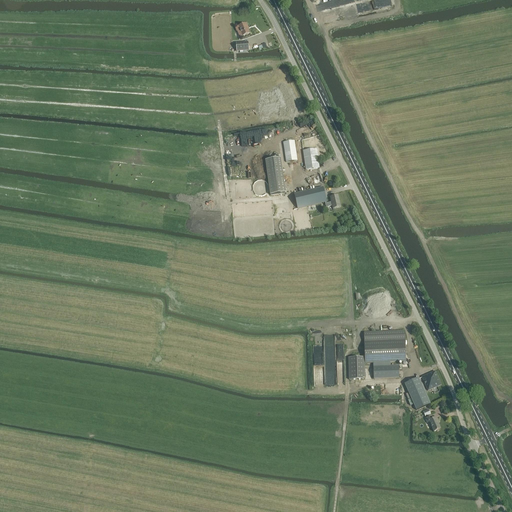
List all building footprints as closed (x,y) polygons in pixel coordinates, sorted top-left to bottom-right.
[(249,34),(245,23),(238,26),(242,37),(249,34)] [(236,51),(249,50),(248,43),(236,43),(236,51)] [(286,163),(298,161),(295,141),(283,142),(286,163)] [(320,168),(317,149),(303,151),(306,170),(320,168)] [(281,157),(266,159),(271,194),(286,192),(281,157)] [(313,174),(315,183),(323,181),(321,172),(313,174)] [(330,197),(331,202),(327,203),(327,202),(323,187),(294,194),(298,209),(325,203),(326,208),(332,206),(333,209),(341,207),(338,195),(330,197)] [(405,333),(364,334),(365,363),(406,362),(405,333)] [(336,382),(336,342),(325,342),(325,382),(336,382)] [(349,380),(365,380),(364,357),(348,358),(349,380)] [(406,372),(415,369),(413,363),(405,366),(406,372)] [(374,380),(399,379),(399,366),(373,367),(374,380)] [(422,377),(425,383),(428,391),(441,385),(435,372),(422,377)] [(419,378),(405,384),(417,411),(430,404),(419,378)] [(441,429),(438,423),(439,422),(436,418),(433,419),(432,417),(426,420),(427,424),(429,423),(434,432),(441,429)]
